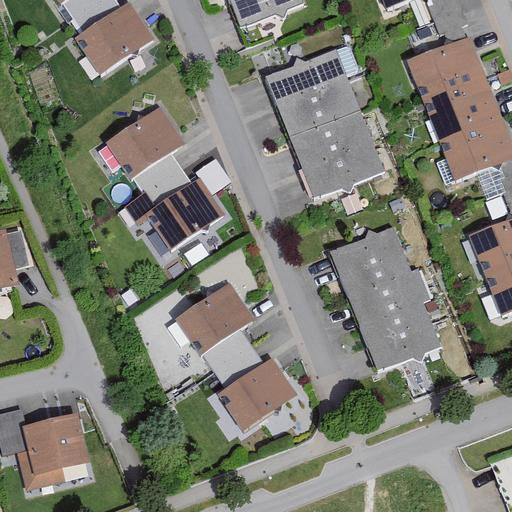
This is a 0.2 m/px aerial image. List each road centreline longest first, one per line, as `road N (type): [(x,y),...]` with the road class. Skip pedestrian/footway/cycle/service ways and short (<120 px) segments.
road 1 (residential): [(181,0),(331,367)]
road 2 (residential): [(247,511),(511,409)]
